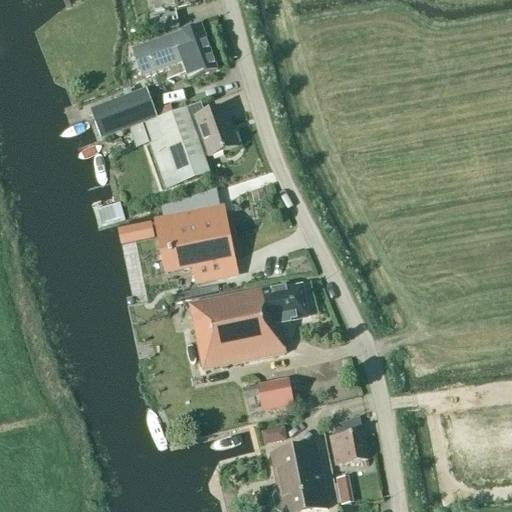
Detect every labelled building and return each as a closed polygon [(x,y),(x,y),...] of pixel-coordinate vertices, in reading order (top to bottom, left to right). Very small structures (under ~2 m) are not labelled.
[(151,0),(155,13),(195,4),(193,0),(151,0)] [(179,29),(176,15),(145,22),(148,36),(179,29)] [(195,78),(195,79),(216,71),(201,28),(179,35),(180,36),(133,53),(142,79),(182,65),(188,81),(195,78)] [(157,120),(146,91),(89,111),(99,141),(157,120)] [(209,158),(238,148),(224,109),(207,115),(204,104),(186,110),(187,114),(143,129),(164,190),(178,185),(209,175),(204,160),(209,158)] [(186,232),(167,236),(170,252),(168,253),(169,258),(171,258),(174,274),(194,269),(197,285),(229,278),(224,255),(233,253),(228,232),(220,234),(216,214),(184,221),(186,232)] [(151,223),(118,231),(121,246),(154,239),(151,223)] [(270,290),(188,307),(202,372),(283,356),(278,327),(289,325),(289,321),(305,318),(300,289),(271,295),(270,290)] [(257,387),(262,413),(294,407),(289,381),(257,387)] [(334,439),(330,439),(335,467),(367,461),(362,434),(359,419),(333,428),(334,439)] [(286,426),(264,427),(265,441),(287,440),(286,426)] [(320,511),(330,510),(316,446),(270,456),(278,492),(274,493),(272,498),(275,511),(274,511),(320,511)]
